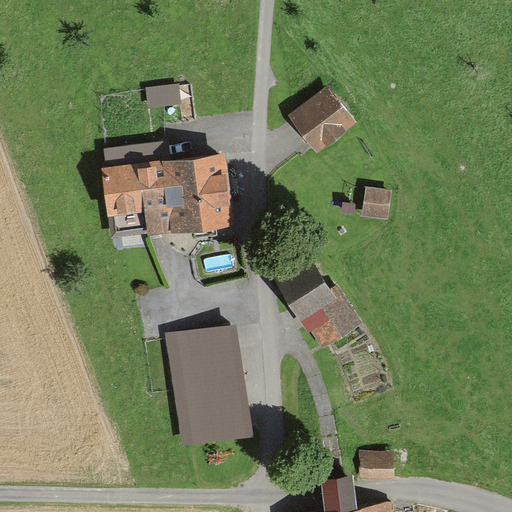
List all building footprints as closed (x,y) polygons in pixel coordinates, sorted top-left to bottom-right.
[(150,100),(184,95),(181,76),(148,81),(150,100)] [(351,120),(328,87),(291,113),(315,146),(351,120)] [(215,157),(100,172),(105,209),(143,204),(146,225),(223,216),(215,157)] [(388,193),(365,190),(362,213),(385,216),(388,193)] [(348,324),(300,253),(273,271),(321,343),(348,324)] [(228,330),(169,338),(183,439),(242,432),(228,330)] [(389,452),(361,451),(360,478),(388,478),(389,452)] [(394,511),(393,503),(332,511),(394,511)]
